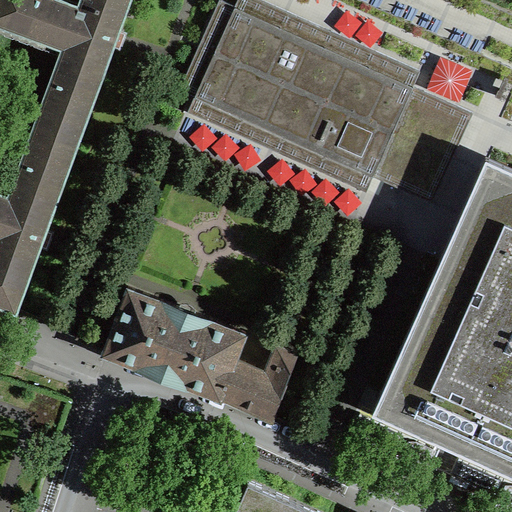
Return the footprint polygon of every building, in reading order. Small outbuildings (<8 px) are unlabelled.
[(0,302),(15,309),(128,0),(78,0),(78,1),(74,0),(0,0),(0,22),(62,45),(8,193),(0,189),(0,302)] [(195,94),(188,110),(366,189),(373,174),(432,201),(472,112),(412,85),(419,69),(263,0),(236,0),(235,5),(223,0),(218,0),(180,88),(195,94)] [(372,406),(511,468),(511,163),(486,152),(372,406)] [(245,332),(245,330),(128,285),(102,351),(160,373),(220,396),(221,394),(245,405),(273,417),(298,350),(275,342),(264,372),(244,363),(255,336),(245,332)] [(325,511),(263,484),(247,477),(231,511),(325,511)]
